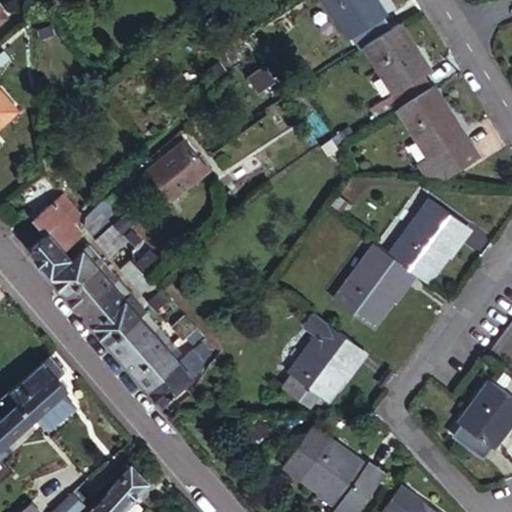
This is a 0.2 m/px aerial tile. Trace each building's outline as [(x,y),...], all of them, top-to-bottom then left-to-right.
[(353,34),(361,46),(364,44),(391,27),(384,15),(385,14),(376,0),(329,0),(351,35),(353,34)] [(54,33),(50,22),(38,26),(42,38),(54,33)] [(383,98),(391,110),(398,105),(432,84),(425,73),(429,70),(399,22),(391,27),(364,44),(394,91),(383,98)] [(238,44),(247,57),(261,47),(250,34),(238,44)] [(464,133),(433,83),(432,84),(398,105),(429,154),(431,153),(438,165),(469,145),(462,134),(464,133)] [(269,84),(262,89),(270,99),(277,94),(269,84)] [(0,123),(17,108),(0,88),(0,123)] [(292,98),(283,104),(292,116),(301,110),(292,98)] [(335,146),(329,138),(321,144),(327,152),(335,146)] [(204,167),(183,140),(146,169),(170,197),(204,167)] [(258,184),(269,176),(255,154),(231,170),(245,192),(256,185),(258,184)] [(45,232),(28,247),(51,273),(72,254),(64,245),(76,235),(79,227),(73,220),(78,217),(80,213),(81,208),(64,190),(32,217),(45,232)] [(345,213),(352,204),(339,193),(331,203),(345,213)] [(84,223),(95,235),(109,222),(120,213),(105,196),(86,214),(84,223)] [(413,268),(427,278),(460,235),(450,228),(458,217),(432,197),(391,251),(403,261),(413,268)] [(189,235),(168,206),(158,213),(179,243),(189,235)] [(128,222),(121,215),(115,220),(122,228),(128,222)] [(450,228),(460,235),(468,224),(458,217),(450,228)] [(109,222),(95,235),(111,252),(122,242),(124,238),(109,222)] [(87,242),(82,247),(96,263),(101,258),(87,242)] [(391,251),(378,242),(336,297),(372,324),(405,279),(395,272),(403,261),(391,251)] [(72,254),(51,273),(65,289),(96,263),(82,247),(72,254)] [(121,264),(131,275),(140,267),(130,256),(121,264)] [(96,263),(65,289),(80,305),(115,275),(101,258),(96,263)] [(405,279),(413,268),(403,261),(395,272),(405,279)] [(151,280),(140,267),(131,275),(142,289),(151,280)] [(115,275),(80,305),(93,322),(123,295),(128,291),(115,275)] [(162,303),(167,298),(158,288),(147,297),(156,308),(162,303)] [(138,312),(143,308),(128,291),(123,295),(138,312)] [(123,295),(93,322),(108,339),(138,312),(123,295)] [(172,305),(167,298),(162,303),(167,308),(172,305)] [(167,308),(162,303),(156,308),(161,313),(167,308)] [(121,353),(156,323),(143,308),(138,312),(108,339),(121,353)] [(356,340),(316,310),(306,323),(320,333),(292,370),(296,373),(320,391),(328,396),(357,358),(348,351),(356,340)] [(181,336),(184,334),(194,324),(184,312),(170,323),(181,336)] [(121,353),(135,369),(170,339),(156,323),(121,353)] [(194,324),(184,334),(192,343),(203,334),(194,324)] [(135,369),(149,385),(184,354),(170,339),(135,369)] [(205,363),(215,354),(202,339),(192,347),(205,363)] [(357,358),(365,347),(356,340),(348,351),(357,358)] [(149,385),(163,401),(205,363),(192,347),(184,354),(149,385)] [(67,368),(51,350),(42,358),(58,377),(67,368)] [(58,377),(42,358),(9,387),(34,415),(66,385),(58,377)] [(320,391),(296,373),(288,384),(312,402),(320,391)] [(493,444),(511,418),(511,393),(491,378),(452,431),(482,453),(491,442),(493,444)] [(34,415),(9,387),(0,395),(0,452),(7,446),(3,442),(34,415)] [(283,461),(300,474),(327,436),(310,424),(283,461)] [(345,491),(357,500),(377,473),(365,464),(327,436),(300,474),(338,501),(345,491)] [(366,462),(365,464),(377,473),(357,500),(345,491),(338,501),(330,511),(331,511),(354,511),(382,474),(366,462)] [(122,511),(150,481),(131,465),(90,511),(122,511)] [(397,511),(409,511),(422,496),(402,481),(385,503),(397,511)] [(71,511),(84,501),(73,489),(54,508),(57,511),(71,511)] [(443,511),(422,496),(409,511),(443,511)] [(38,511),(42,510),(32,498),(15,511),(38,511)]
